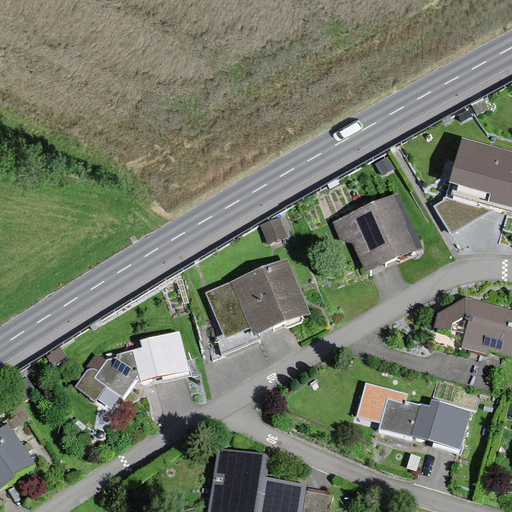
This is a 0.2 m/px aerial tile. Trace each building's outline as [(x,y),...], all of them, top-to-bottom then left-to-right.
[(511,218),(511,159),(462,146),(447,201),(494,214),(511,218)] [(399,198),(332,225),(340,245),(343,244),(353,247),(366,277),(422,254),(399,198)] [(452,239),(494,214),(447,201),(444,200),(443,205),(434,210),(452,239)] [(288,269),(204,300),(223,352),(307,321),(288,269)] [(511,313),(475,304),(462,354),(487,361),(489,356),(511,362),(511,313)] [(188,379),(180,338),(110,358),(98,376),(91,370),(72,394),(98,410),(107,396),(124,405),(141,389),(188,379)] [(431,414),(384,404),(377,439),(464,456),(473,412),(433,404),(431,414)] [(4,431),(0,433),(0,491),(31,471),(4,431)] [(264,462),(212,456),(205,511),(306,511),(310,488),(262,482),(264,462)]
